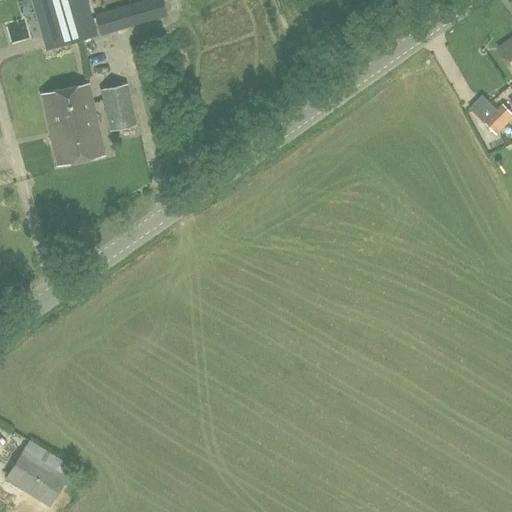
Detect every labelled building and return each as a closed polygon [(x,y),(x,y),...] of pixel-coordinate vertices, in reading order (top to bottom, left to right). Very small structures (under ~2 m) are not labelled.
[(87,0),(31,0),(46,50),(98,35),(87,0)] [(162,0),(143,0),(95,13),(101,34),(166,16),(162,0)] [(15,29),(20,44),(30,40),(25,25),(15,29)] [(511,37),(498,47),(511,67),(511,37)] [(42,94),(49,129),(96,119),(88,84),(42,94)] [(101,89),(109,131),(135,126),(127,84),(101,89)] [(501,133),(511,121),(511,106),(510,104),(491,122),(501,133)] [(103,155),(96,119),(49,129),(57,165),(103,155)] [(73,467),(29,439),(5,477),(27,494),(25,500),(43,511),(45,511),(48,506),(50,507),(73,467)]
